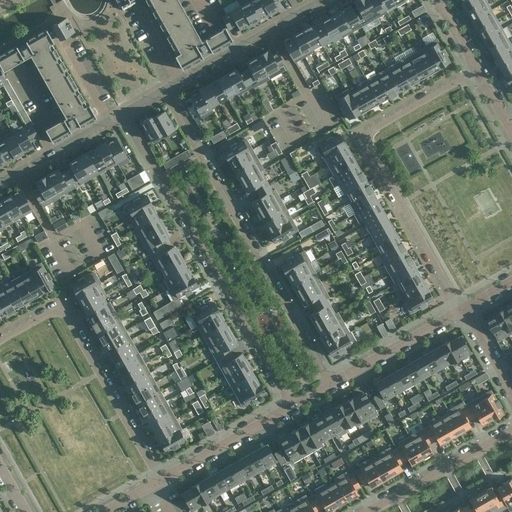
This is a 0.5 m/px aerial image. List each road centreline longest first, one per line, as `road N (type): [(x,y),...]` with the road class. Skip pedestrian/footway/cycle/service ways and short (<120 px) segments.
road 1 (residential): [(123,109),(292,408)]
road 2 (residential): [(331,385),(163,86)]
road 3 (residential): [(465,311),(362,129),(475,68)]
road 4 (residential): [(162,480),(63,302),(0,338)]
road 5 (residential): [(372,511),(511,433)]
road 6 (residential): [(180,77),(319,0)]
road 7 (residential): [(331,385),(465,311)]
road 8 (residential): [(162,480),(292,408)]
road 9 (residential): [(0,181),(115,114)]
